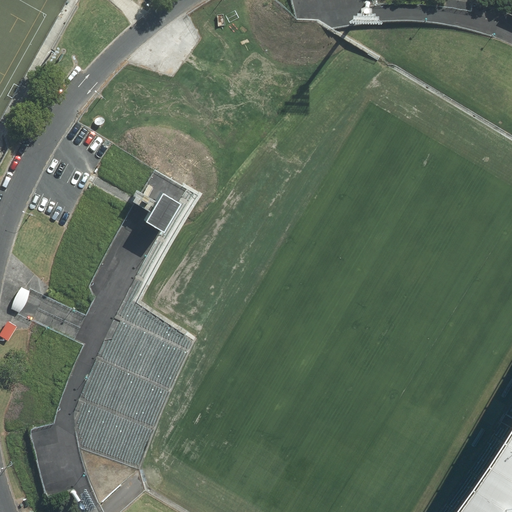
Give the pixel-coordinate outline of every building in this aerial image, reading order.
[(194,22),(216,9),(211,0),(189,14),(194,22)] [(172,59),(186,39),(177,32),(163,52),(172,59)] [(162,222),(169,226),(187,195),(183,193),(167,184),(149,215),(162,222)] [(12,328),(19,313),(76,339),(88,314),(23,285),(12,310),(9,309),(2,324),(12,328)] [(199,335),(121,295),(113,310),(72,415),(79,445),(134,468),(151,429),(199,335)] [(511,511),(511,461),(509,467),(475,511),(511,511)]
